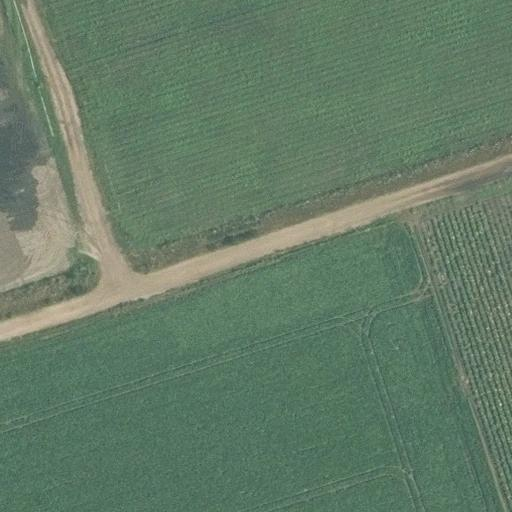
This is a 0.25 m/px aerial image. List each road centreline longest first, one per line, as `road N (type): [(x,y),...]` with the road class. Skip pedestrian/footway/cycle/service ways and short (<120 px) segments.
road 1 (track): [(0,323),(511,157)]
road 2 (track): [(115,285),(25,0)]
